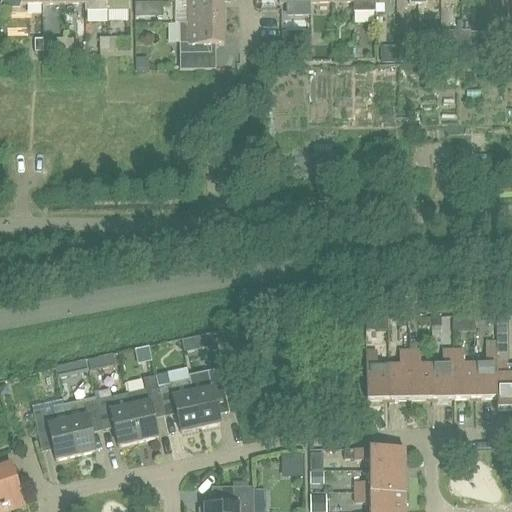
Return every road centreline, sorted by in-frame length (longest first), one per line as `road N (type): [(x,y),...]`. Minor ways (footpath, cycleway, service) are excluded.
road 1 (unclassified): [(0,322),(331,262),(511,251)]
road 2 (residential): [(0,225),(511,213)]
road 3 (residential): [(51,511),(47,501),(170,470)]
